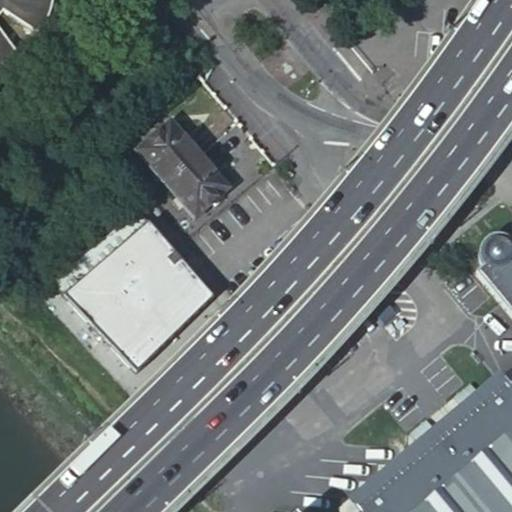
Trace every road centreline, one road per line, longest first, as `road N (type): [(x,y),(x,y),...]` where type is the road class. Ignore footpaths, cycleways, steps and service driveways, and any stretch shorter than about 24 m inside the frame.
road 1 (primary): [(511,5),(404,152),(281,296),(66,511)]
road 2 (primary): [(126,511),(388,241),(511,80)]
road 3 (unclassified): [(196,16),(283,107),(337,129),(382,125)]
road 4 (unclassified): [(382,125),(273,0)]
road 5 (unclassified): [(382,125),(511,137)]
